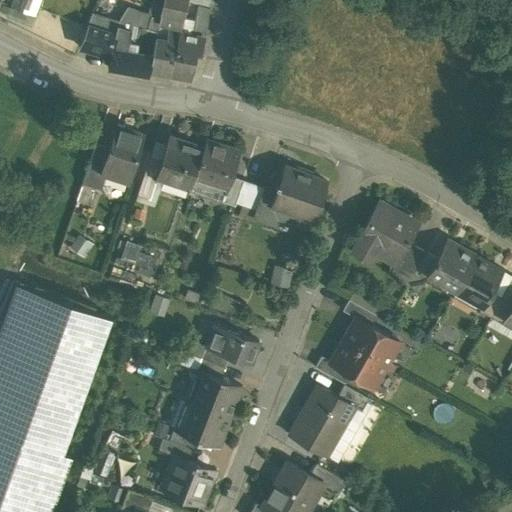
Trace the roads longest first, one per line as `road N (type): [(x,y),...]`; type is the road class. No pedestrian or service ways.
road 1 (residential): [(364,154),(225,511)]
road 2 (residential): [(0,36),(75,75),(209,109)]
road 3 (residential): [(364,154),(511,239)]
road 4 (residential): [(209,109),(364,154)]
